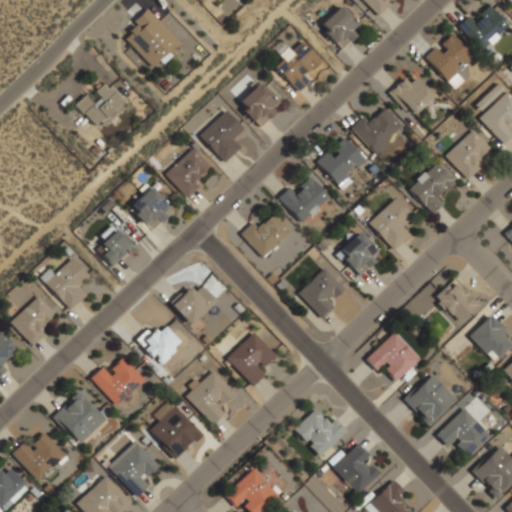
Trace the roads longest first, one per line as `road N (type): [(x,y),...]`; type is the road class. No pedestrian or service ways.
road 1 (residential): [(435,0),(0,417)]
road 2 (residential): [(169,511),(323,355),(511,187)]
road 3 (residential): [(198,225),(469,511)]
road 4 (residential): [(0,102),(102,0)]
